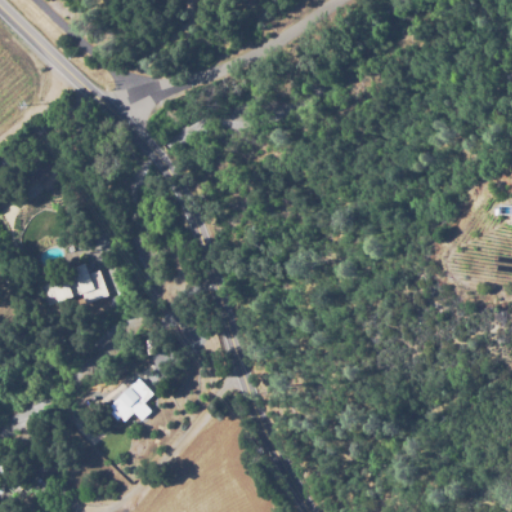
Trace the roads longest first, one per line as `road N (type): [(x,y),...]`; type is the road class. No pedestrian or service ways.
road 1 (tertiary): [(310,511),(239,370),(202,237),(172,172),(0,4)]
road 2 (residential): [(122,115),(338,0)]
